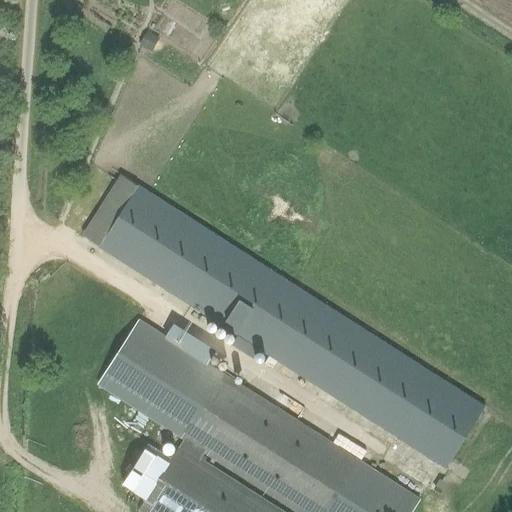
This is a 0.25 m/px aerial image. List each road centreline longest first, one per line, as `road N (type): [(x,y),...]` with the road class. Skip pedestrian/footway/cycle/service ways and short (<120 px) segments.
road 1 (unclassified): [(20,214),(34,0)]
road 2 (track): [(0,423),(20,214)]
road 3 (track): [(0,437),(104,511)]
